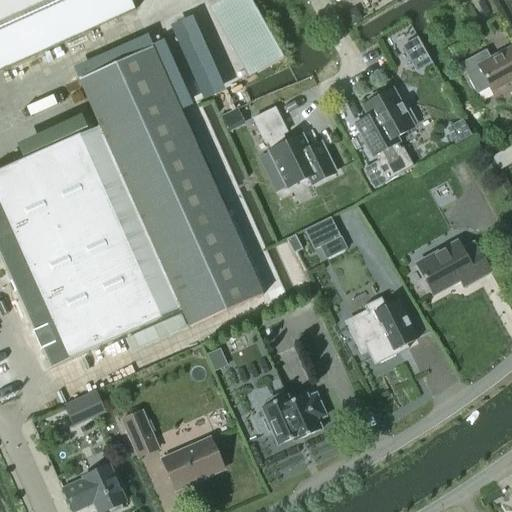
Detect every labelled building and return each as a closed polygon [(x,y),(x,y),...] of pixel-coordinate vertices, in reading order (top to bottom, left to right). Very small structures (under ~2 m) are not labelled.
[(0,0),(0,71),(134,11),(128,0),(0,0)] [(350,11),(343,15),(350,27),(362,21),(357,12),(350,11)] [(262,297),(151,49),(78,82),(99,128),(0,172),(0,257),(50,370),(181,312),(189,330),(262,297)] [(511,80),(511,51),(511,49),(490,61),(487,56),(480,54),(460,65),(476,95),(488,88),(490,92),(511,80)] [(367,116),(354,124),(360,135),(372,156),(375,155),(379,162),(376,163),(363,171),(373,189),(386,181),(412,167),(402,149),(399,150),(395,143),(398,142),(395,137),(412,128),(411,125),(415,123),(407,107),(402,109),(392,90),(385,94),(382,90),(367,99),(369,103),(362,107),(367,116)] [(252,120),(264,144),(267,142),(272,151),(269,153),(286,188),(308,178),(311,185),(335,173),(322,149),(310,155),(301,137),(286,144),(281,135),(286,133),(274,109),(252,120)] [(453,127),(450,135),(455,143),(468,136),(461,123),(453,127)] [(312,251),(338,238),(328,218),(302,231),(312,251)] [(464,286),(491,271),(475,243),(463,250),(458,242),(417,264),(434,295),(461,280),(464,286)] [(366,342),(362,344),(373,366),(407,349),(405,345),(416,340),(397,300),(384,306),(380,298),(363,307),(367,315),(355,321),(366,342)] [(228,367),(220,349),(207,355),(215,373),(228,367)] [(95,392),(63,407),(70,423),(103,408),(95,392)] [(270,431),(277,446),(291,440),(293,443),(320,430),(316,420),(324,417),(314,395),(306,398),(305,395),(288,403),(286,397),(260,408),(264,418),(260,419),(266,433),(270,431)] [(156,450),(140,413),(122,421),(138,458),(156,450)] [(223,470),(210,440),(161,461),(175,491),(223,470)] [(119,500),(123,498),(108,466),(81,478),(82,480),(61,489),(71,511),(73,511),(93,504),(96,511),(105,506),(108,510),(119,504),(119,500)]
